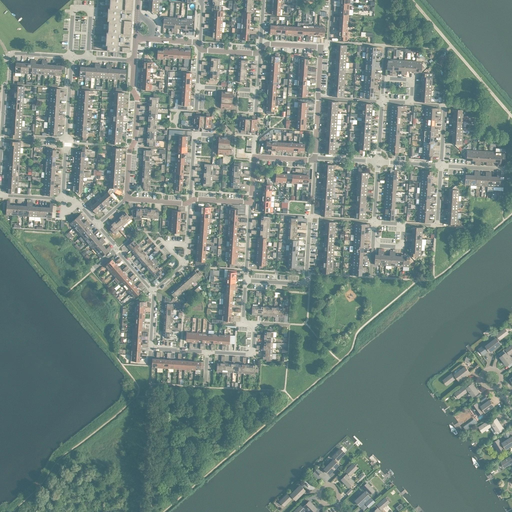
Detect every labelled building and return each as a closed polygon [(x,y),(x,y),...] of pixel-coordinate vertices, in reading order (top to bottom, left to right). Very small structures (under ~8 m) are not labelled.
[(103,18),(102,24),(120,25),(120,19),(118,18),(119,13),(119,7),(121,7),(121,1),(112,0),(103,0),(104,2),(108,2),(108,5),(107,5),(107,9),(102,9),(101,14),(106,14),(106,18),(103,18)] [(123,0),(123,8),(131,8),(131,0),(123,0)] [(158,3),(147,2),(147,8),(150,8),(153,12),(157,9),(158,3)] [(162,24),(167,25),(168,15),(162,14),(160,16),(158,18),(162,22),(162,24)] [(122,32),(129,32),(130,19),(123,18),(122,32)] [(120,25),(102,24),(102,26),(107,26),(107,30),(105,29),(105,33),(100,33),(100,38),(105,38),(104,42),(101,42),(101,44),(106,44),(106,48),(118,49),(118,42),(117,42),(118,31),(119,31),(120,25)] [(346,29),(337,28),(337,34),(337,37),(346,38),(346,29)] [(220,30),(211,29),(211,35),(215,35),(214,38),(218,38),(218,35),(220,36),(220,30)] [(239,31),(239,32),(238,37),(240,37),(240,39),(243,40),(244,37),(247,37),(248,32),(239,31)] [(162,47),(156,47),(156,51),(153,51),(153,54),(156,54),(156,56),(162,56),(162,54),(161,54),(162,47)] [(270,53),(270,59),(278,60),(279,54),(277,54),(277,51),(274,51),(274,54),(270,53)] [(297,55),(297,61),(306,61),(306,56),(303,56),(303,53),(299,53),(299,55),(297,55)] [(143,59),(142,64),(142,65),(149,65),(151,66),(152,60),(150,60),(150,57),(146,57),(146,59),(143,59)] [(420,59),(415,59),(414,70),(417,70),(417,69),(420,69),(424,66),(423,65),(421,62),(420,62),(420,59)] [(419,73),(419,76),(431,77),(431,71),(429,71),(425,67),(421,70),(421,73),(419,73)] [(220,94),(220,97),(225,97),(226,89),(220,88),(220,90),(217,90),(217,93),(220,94)] [(226,89),(225,97),(231,98),(231,94),(234,94),(234,91),(231,91),(231,89),(226,89)] [(148,94),(148,100),(157,100),(157,95),(155,95),(155,92),(152,92),(152,94),(148,94)] [(189,97),(180,97),(179,102),(181,103),(181,104),(179,103),(179,106),(185,107),(185,104),(185,103),(188,103),(189,97)] [(219,106),(225,106),(225,97),(220,97),(219,100),(217,100),(217,104),(219,104),(219,106)] [(225,97),(225,106),(230,106),(230,105),(233,105),(233,101),(231,101),(231,98),(225,97)] [(297,99),(297,105),(305,105),(306,100),(307,100),(312,101),(312,98),(299,97),(299,99),(297,99)] [(273,103),(264,102),(264,108),(268,108),(268,111),(271,111),(271,108),(273,108),(273,103)] [(193,113),(192,118),(201,119),(201,113),(198,113),(198,110),(195,110),(194,113),(193,113)] [(201,113),(201,119),(210,119),(210,114),(208,114),(208,111),(205,111),(205,113),(201,113)] [(238,116),(238,121),(247,122),(247,116),(244,116),(244,113),(240,113),(240,116),(238,116)] [(247,116),(247,122),(255,122),(256,117),(254,117),(254,114),(251,114),(250,116),(247,116)] [(197,124),(201,124),(201,119),(192,118),(192,124),(194,124),(194,127),(197,127),(197,124)] [(201,119),(201,124),(204,125),(204,127),(207,127),(207,125),(209,125),(210,119),(201,119)] [(243,127),(246,127),(247,122),(238,121),(237,127),(239,127),(239,129),(243,130),(243,127)] [(247,122),(246,127),(250,127),(250,130),(253,130),(253,128),(255,128),(255,122),(247,122)] [(85,128),(75,127),(74,133),(81,133),(81,138),(84,138),(84,133),(85,130),(86,130),(86,127),(85,127),(85,128)] [(178,133),(177,138),(186,139),(186,133),(183,133),(183,131),(184,131),(184,128),(178,128),(178,131),(180,131),(179,133),(178,133)] [(217,139),(217,143),(222,143),(223,134),(219,134),(219,132),(215,132),(215,136),(214,139),(217,139)] [(223,134),(222,143),(228,143),(228,140),(231,140),(231,137),(228,137),(228,135),(223,134)] [(461,136),(451,135),(450,141),(453,141),(456,145),(460,142),(461,136)] [(264,148),(270,148),(271,139),(265,139),(265,141),(262,140),(262,144),(265,144),(264,148)] [(368,141),(357,141),(357,143),(358,144),(358,147),(358,151),(361,151),(361,147),(368,147),(368,141)] [(216,151),(222,152),(222,143),(217,143),(216,146),(214,146),(214,149),(216,150),(216,151)] [(222,143),(222,152),(227,152),(227,150),(230,150),(230,147),(228,147),(228,143),(222,143)] [(398,143),(387,143),(387,148),(394,149),(393,153),(396,153),(397,149),(397,146),(398,146),(398,143)] [(73,148),(73,154),(83,155),(84,155),(85,152),(83,152),(83,149),(84,144),(81,144),(80,149),(73,148)] [(465,158),(471,158),(471,148),(465,148),(461,151),(465,155),(465,158)] [(230,163),(230,168),(239,169),(239,163),(239,159),(233,159),(233,163),(230,163)] [(355,172),(355,175),(366,176),(367,170),(360,170),(360,165),(357,165),(357,169),(356,169),(356,172),(355,172)] [(385,171),(385,177),(396,178),(396,175),(395,175),(395,172),(395,168),(392,167),(392,172),(385,171)] [(274,179),(279,180),(280,171),(274,171),(274,174),(272,174),(271,177),(272,177),(274,178),(274,179)] [(302,172),(301,181),(301,184),(306,184),(307,180),(309,180),(310,176),(307,176),(307,173),(302,172)] [(463,182),(469,183),(470,173),(464,172),(464,175),(459,178),(463,182)] [(108,185),(107,187),(110,188),(112,185),(119,186),(119,180),(109,179),(108,185)] [(149,180),(140,179),(139,185),(143,185),(143,188),(146,188),(146,185),(148,185),(149,180)] [(261,187),(270,188),(271,182),(269,182),(269,180),(265,179),(265,182),(262,182),(261,187)] [(181,182),(172,181),(172,187),(174,187),(173,190),(177,190),(177,187),(181,188),(181,182)] [(81,183),(71,182),(71,188),(73,188),(77,192),(81,189),(81,183)] [(447,187),(447,193),(457,193),(457,187),(454,183),(450,187),(447,187)] [(106,189),(102,193),(109,200),(113,196),(109,191),(110,188),(107,187),(106,189)] [(97,192),(95,193),(104,204),(109,200),(102,193),(100,195),(97,192)] [(96,198),(93,200),(100,208),(104,204),(95,193),(93,195),(96,198)] [(100,208),(93,200),(91,202),(89,199),(86,201),(96,212),(100,208)] [(200,204),(200,210),(209,210),(209,205),(207,204),(207,202),(204,202),(204,204),(200,204)] [(228,206),(227,211),(236,212),(236,206),(233,206),(233,203),(230,203),(229,206),(228,206)] [(129,206),(131,212),(132,215),(135,214),(140,215),(141,206),(135,205),(135,206),(129,206)] [(157,207),(152,206),(151,215),(157,216),(157,214),(159,214),(159,211),(157,210),(157,207)] [(124,209),(119,213),(125,220),(130,216),(132,215),(131,212),(127,213),(124,209)] [(69,220),(72,225),(80,218),(78,216),(81,213),(79,211),(69,220)] [(119,213),(115,216),(121,223),(125,220),(119,213)] [(115,216),(111,220),(117,227),(121,223),(115,216)] [(72,225),(76,229),(87,220),(85,218),(82,220),(80,218),(72,225)] [(76,229),(80,233),(88,227),(86,224),(89,222),(87,220),(76,229)] [(117,227),(111,220),(107,224),(110,227),(108,228),(110,231),(112,229),(113,230),(117,227)] [(80,233),(84,238),(91,231),(88,227),(80,233)] [(68,228),(64,232),(68,237),(69,235),(72,232),(68,228)] [(84,238),(88,242),(95,235),(91,231),(84,238)] [(88,242),(91,246),(102,237),(100,235),(97,237),(95,235),(88,242)] [(126,243),(129,247),(136,241),(132,237),(131,238),(129,236),(127,239),(128,241),(126,243)] [(91,246),(95,250),(103,244),(101,242),(104,239),(102,237),(91,246)] [(129,247),(133,251),(140,245),(136,241),(129,247)] [(103,244),(95,250),(99,255),(110,245),(108,243),(105,246),(103,244)] [(133,251),(137,255),(143,249),(140,245),(133,251)] [(420,248),(408,247),(408,250),(409,250),(409,253),(413,257),(417,254),(419,254),(420,248)] [(137,255),(140,259),(147,253),(143,249),(137,255)] [(402,252),(401,264),(407,264),(407,262),(411,258),(408,254),(405,254),(405,253),(402,252)] [(140,259),(144,263),(150,258),(147,253),(140,259)] [(204,253),(195,253),(194,262),(204,262),(204,259),(203,259),(204,253)] [(144,263),(147,268),(154,262),(156,259),(153,255),(150,258),(144,263)] [(236,255),(227,255),(226,260),(228,260),(228,263),(232,263),(232,261),(235,261),(236,255)] [(104,262),(107,267),(114,261),(110,257),(104,262)] [(263,257),(254,257),(254,262),(258,262),(258,265),(261,265),(261,263),(263,263),(263,257)] [(296,259),(287,259),(286,264),(288,264),(288,267),(291,267),(292,265),(295,265),(296,259)] [(107,267),(111,271),(118,265),(114,261),(107,267)] [(147,268),(151,272),(157,266),(154,262),(147,268)] [(111,271),(114,275),(121,269),(118,265),(111,271)] [(157,266),(151,272),(154,276),(157,273),(159,275),(162,273),(161,273),(160,271),(161,270),(157,266)] [(193,268),(189,271),(195,278),(199,274),(198,273),(199,272),(200,271),(197,269),(195,270),(193,268)] [(114,275),(113,276),(116,280),(118,279),(125,273),(121,269),(114,275)] [(189,271),(185,275),(191,282),(195,278),(189,271)] [(118,279),(122,283),(128,277),(125,273),(118,279)] [(185,275),(181,279),(187,285),(191,282),(185,275)] [(128,277),(122,283),(125,287),(132,281),(128,277)] [(181,279),(177,282),(183,289),(187,285),(181,279)] [(125,287),(129,291),(135,285),(132,281),(125,287)] [(177,282),(173,286),(179,292),(183,289),(177,282)] [(135,285),(129,291),(132,295),(139,289),(135,285)] [(172,294),(170,297),(173,298),(174,296),(179,292),(173,286),(168,289),(172,294)] [(135,298),(135,304),(144,304),(144,299),(140,299),(141,296),(137,296),(137,298),(135,298)] [(163,300),(163,306),(172,306),(172,301),(173,298),(170,297),(169,301),(167,300),(163,300)] [(230,313),(221,312),(220,318),(222,318),(222,320),(229,321),(229,318),(230,313)] [(504,326),(496,332),(497,335),(496,336),(496,335),(490,340),(489,339),(478,347),(482,352),(488,348),(489,349),(500,341),(497,338),(499,336),(499,337),(507,330),(504,326)] [(170,328),(161,327),(161,333),(165,333),(164,336),(168,336),(168,333),(170,334),(170,328)] [(511,341),(505,347),(507,349),(505,350),(499,354),(506,363),(507,362),(508,365),(511,361),(511,359),(507,352),(508,351),(511,348),(511,341)] [(270,351),(261,350),(261,356),(265,356),(265,359),(268,359),(268,356),(270,356),(270,351)] [(194,358),(193,367),(199,368),(199,366),(202,366),(202,363),(202,359),(200,359),(194,358)] [(248,362),(247,371),(253,371),(253,369),(256,369),(256,366),(253,366),(254,362),(248,362)] [(464,364),(454,372),(453,374),(451,371),(443,378),(446,382),(455,376),(454,375),(456,374),(458,378),(469,370),(464,364)] [(472,394),(478,389),(471,381),(466,385),(466,386),(465,387),(463,384),(454,391),(458,395),(466,389),(466,388),(467,387),(472,394)] [(489,397),(480,404),(481,404),(479,405),(476,401),(471,404),(478,413),(482,409),(480,407),(482,406),(484,409),(493,403),(489,397)] [(498,427),(502,425),(496,416),(490,420),(489,421),(487,419),(478,425),(481,429),(490,423),(491,422),(496,428),(493,430),(495,432),(499,429),(498,427)] [(511,433),(502,440),(502,441),(500,442),(497,437),(493,440),(498,449),(503,446),(501,443),(503,442),(505,446),(511,441),(511,433)] [(339,446),(331,454),(333,456),(332,457),(322,466),(327,471),(337,462),(334,459),(335,457),(335,458),(343,450),(339,446)] [(511,456),(511,457),(510,454),(501,460),(503,464),(511,459),(511,456)] [(352,461),(344,469),(346,471),(345,472),(344,472),(339,477),(347,484),(352,479),(346,473),(348,472),(355,465),(352,461)] [(368,492),(372,488),(365,480),(361,484),(365,488),(363,489),(353,498),(358,503),(368,494),(365,491),(366,490),(368,492)] [(298,483),(289,492),(288,494),(286,492),(278,499),(282,503),(290,495),(289,495),(291,494),(294,497),(303,488),(298,483)] [(383,495),(375,502),(377,504),(376,506),(376,505),(370,510),(372,511),(381,511),(377,507),(379,506),(387,499),(383,495)] [(312,511),(310,510),(315,506),(307,498),(306,499),(302,503),(302,504),(301,505),(299,503),(292,510),(293,511),(297,511),(303,507),(303,506),(304,505),(308,510),(305,511),(312,511)]
